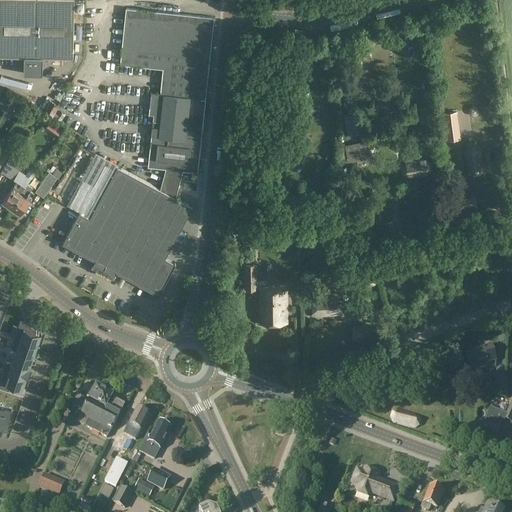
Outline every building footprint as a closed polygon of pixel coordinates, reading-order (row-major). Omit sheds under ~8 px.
[(74,0),(0,0),(0,56),(22,57),(22,74),(41,75),(41,57),(73,58),(74,0)] [(273,0),(273,7),(284,9),(285,0),(273,0)] [(287,0),(286,9),(298,10),(298,0),(287,0)] [(122,10),(125,11),(120,64),(141,67),(163,69),(160,94),(157,94),(151,93),(150,106),(150,107),(149,115),(153,115),(147,167),(165,169),(160,190),(175,198),(182,171),(197,172),(214,17),(122,7),(122,10)] [(97,38),(100,42),(106,38),(103,33),(97,38)] [(1,97),(0,100),(0,108),(4,111),(7,107),(16,112),(19,107),(16,105),(3,98),(1,97)] [(243,127),(254,128),(256,100),(244,99),(243,127)] [(357,111),(344,113),(347,135),(361,133),(357,111)] [(460,131),(457,111),(443,113),(445,133),(460,131)] [(63,128),(57,124),(51,132),(57,136),(63,128)] [(468,170),(473,174),(479,173),(483,168),(480,149),(475,145),(468,146),(466,151),(468,170)] [(17,146),(13,153),(17,156),(18,157),(20,158),(24,150),(17,146)] [(351,160),(354,159),(365,157),(363,146),(349,148),(351,160)] [(6,163),(1,172),(7,176),(18,157),(17,156),(13,153),(12,153),(6,163)] [(25,161),(18,157),(7,176),(13,180),(19,172),(19,171),(18,171),(25,161)] [(403,173),(408,177),(428,173),(431,169),(431,163),(426,159),(406,162),(402,167),(403,173)] [(79,212),(62,244),(94,261),(93,264),(104,270),(105,267),(158,295),(176,264),(174,263),(165,258),(192,207),(175,198),(117,167),(90,218),(80,213),(81,212),(79,212)] [(56,168),(53,173),(52,174),(57,177),(58,178),(62,172),(56,168)] [(29,169),(26,175),(31,179),(35,173),(29,169)] [(57,177),(52,174),(49,172),(35,192),(43,197),(57,177)] [(184,187),(195,188),(196,181),(184,180),(184,187)] [(16,181),(14,184),(2,201),(6,204),(5,206),(10,209),(25,187),(16,181)] [(25,187),(10,209),(16,213),(17,211),(20,214),(32,196),(34,193),(31,191),(33,188),(28,184),(25,187)] [(476,206),(475,197),(459,200),(461,209),(476,206)] [(244,249),(250,249),(256,249),(255,224),(244,224),(244,249)] [(441,244),(425,248),(427,259),(443,255),(441,244)] [(265,284),(256,284),(255,265),(246,266),(246,289),(256,289),(260,289),(260,324),(287,323),(286,286),(265,286),(265,284)] [(373,272),(366,274),(361,275),(363,284),(364,288),(376,285),(376,284),(376,282),(373,272)] [(312,296),(313,316),(341,315),(340,294),(312,296)] [(374,309),(368,299),(353,302),(353,313),(365,318),(374,309)] [(19,326),(15,337),(37,345),(41,334),(29,329),(31,323),(20,319),(18,326),(19,326)] [(372,334),(365,323),(353,326),(351,339),(364,343),(372,334)] [(15,337),(11,348),(34,356),(37,345),(15,337)] [(465,354),(470,369),(496,361),(491,346),(465,354)] [(11,348),(16,350),(12,360),(30,367),(31,366),(30,366),(34,356),(11,348)] [(4,369),(27,377),(30,367),(12,360),(9,371),(4,369)] [(0,380),(0,387),(8,390),(10,384),(22,388),(26,378),(27,377),(4,369),(0,380)] [(505,392),(506,384),(506,378),(494,378),(494,391),(505,392)] [(96,387),(86,406),(77,402),(68,418),(107,439),(119,415),(125,405),(115,400),(112,405),(108,403),(112,396),(112,395),(112,394),(111,394),(111,393),(98,387),(97,386),(96,387)] [(476,420),(471,435),(494,443),(499,429),(498,428),(499,425),(504,423),(505,420),(511,422),(511,419),(511,406),(510,405),(506,414),(497,411),(494,418),(487,415),(484,423),(476,420)] [(0,409),(0,432),(1,433),(1,431),(3,421),(9,422),(11,410),(4,409),(4,410),(0,409)] [(148,414),(137,409),(123,435),(134,441),(148,414)] [(421,420),(418,415),(407,412),(397,409),(395,410),(393,411),(392,413),(390,419),(393,423),(414,429),(419,426),(421,421),(421,420)] [(154,461),(154,459),(162,445),(163,445),(171,428),(170,427),(169,425),(166,424),(164,425),(158,422),(150,437),(148,435),(139,452),(154,461)] [(123,448),(128,450),(131,443),(127,441),(123,448)] [(106,471),(109,472),(104,482),(116,488),(128,465),(116,459),(111,468),(108,467),(106,471)] [(372,494),(393,502),(398,488),(377,480),(379,474),(365,468),(363,472),(358,470),(356,471),(352,482),(353,484),(361,486),(359,494),(370,498),(372,494)] [(169,478),(154,470),(147,482),(162,490),(169,478)] [(64,483),(44,475),(43,474),(38,488),(59,497),(64,483)] [(146,484),(142,493),(149,497),(154,488),(146,484)] [(425,495),(422,503),(420,509),(429,511),(431,506),(436,509),(443,492),(440,491),(440,490),(437,488),(436,489),(429,487),(426,496),(425,495)] [(132,495),(120,489),(113,503),(125,509),(132,495)] [(82,497),(81,501),(90,505),(92,502),(82,497)] [(0,499),(0,506),(23,510),(24,503),(0,499)] [(201,508),(208,505),(206,500),(199,503),(201,508)] [(399,511),(401,511),(412,511),(415,505),(403,501),(399,511)] [(81,511),(88,511),(91,508),(80,502),(76,509),(81,511)] [(488,503),(484,510),(481,509),(478,511),(503,511),(504,511),(488,503)]
